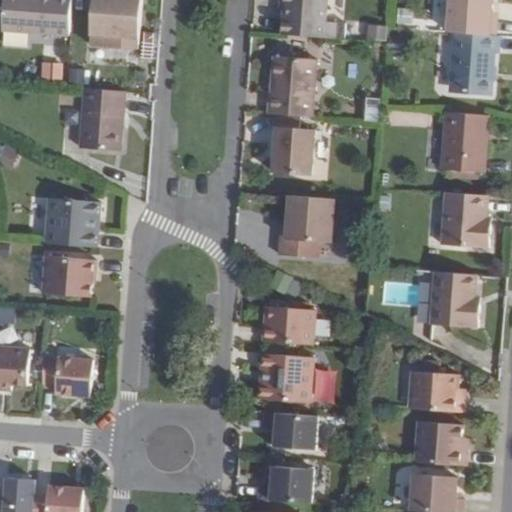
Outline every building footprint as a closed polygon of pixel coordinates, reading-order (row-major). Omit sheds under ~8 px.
[(4,0),(2,29),(69,34),(71,0),(4,0)] [(93,0),(90,43),(119,45),(119,41),(139,43),(142,0),(93,0)] [(326,0),(284,0),(284,8),(287,8),(286,18),(283,18),(282,34),(334,37),(335,21),(325,21),(326,0)] [(449,0),(447,31),(456,32),(495,35),(496,19),(491,18),(492,0),(449,0)] [(385,39),(386,24),(367,23),(366,38),(385,39)] [(495,35),(456,32),(452,84),(459,93),(490,95),(493,52),(498,53),(499,35),(495,35)] [(316,58),(274,56),(271,92),(270,92),(268,113),(273,113),(300,115),(312,116),(316,58)] [(39,80),(61,81),(62,61),(39,60),(39,80)] [(125,90),(84,87),(79,147),(120,150),(125,90)] [(376,120),(378,96),(363,95),(361,119),(376,120)] [(489,115),(445,111),(441,169),(447,170),(478,172),(485,173),(489,115)] [(300,115),(273,113),(271,142),(275,142),(273,172),(310,175),(314,129),(299,128),(300,115)] [(0,162),(13,166),(17,151),(0,147),(0,162)] [(488,195),(446,192),(441,244),(489,248),(491,225),(485,224),(486,218),(488,195)] [(335,199),(289,195),(287,224),(286,238),(285,255),(319,257),(320,241),(331,242),(335,199)] [(101,248),(104,202),(49,198),(46,245),(101,248)] [(99,276),(100,260),(45,256),(43,294),(95,298),(97,275),(99,276)] [(477,275),(435,272),(430,324),(478,328),(480,305),(474,305),(475,298),(477,275)] [(319,310),(266,306),(263,342),(316,346),(319,310)] [(30,387),(33,347),(0,345),(0,390),(14,392),(14,386),(30,387)] [(259,399),(314,403),(317,357),(262,353),(261,370),(265,370),(264,385),(260,385),(259,399)] [(96,359),(45,356),(43,385),(58,385),(57,395),(93,398),(96,359)] [(416,371),(413,409),(465,412),(467,397),(459,396),(460,389),(461,374),(416,371)] [(276,430),(275,447),(318,451),(321,416),(265,412),(265,429),(276,430)] [(465,425),(421,421),(418,461),(469,466),(470,449),(463,449),(464,438),(465,425)] [(471,439),(464,438),(463,449),(470,449),(471,439)] [(259,500),(314,504),(317,469),(273,466),(272,483),(260,482),(259,500)] [(416,474),(414,510),(434,511),(465,511),(467,499),(457,498),(459,477),(416,474)] [(0,492),(0,511),(35,511),(37,494),(38,480),(7,478),(6,493),(0,492)] [(35,511),(84,511),(86,487),(50,485),(49,494),(37,494),(35,511)]
